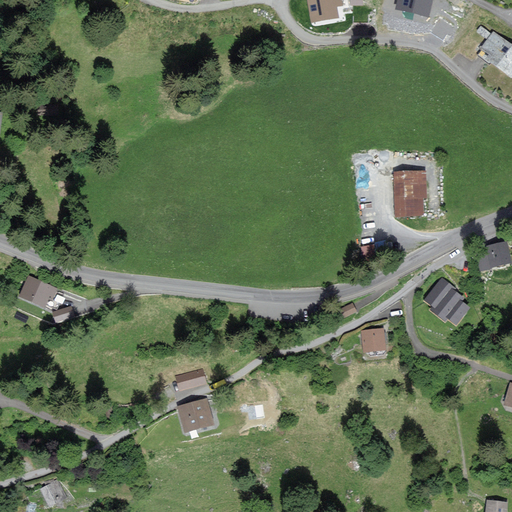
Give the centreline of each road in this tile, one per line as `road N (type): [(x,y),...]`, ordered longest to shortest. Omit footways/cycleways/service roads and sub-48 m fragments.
road 1 (unclassified): [(0,240),(106,277),(310,296),(364,285),(473,233)]
road 2 (residential): [(0,485),(75,460),(268,357),(313,344),(406,289)]
road 3 (residential): [(511,110),(427,47),(305,37),(273,1)]
road 4 (residential): [(511,377),(423,351),(406,289)]
road 5 (track): [(482,499),(470,492),(453,397),(476,364)]
road 6 (residential): [(155,0),(185,9),(273,1)]
